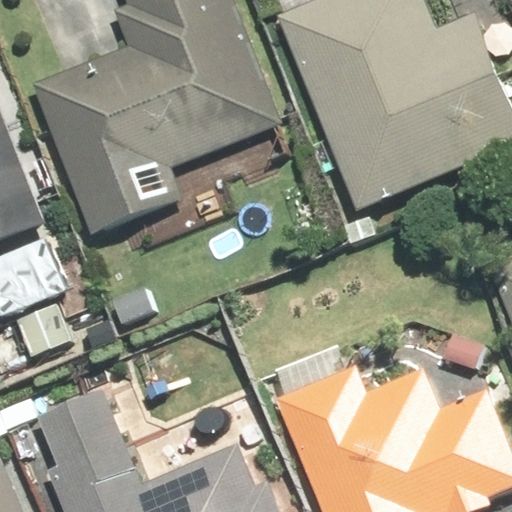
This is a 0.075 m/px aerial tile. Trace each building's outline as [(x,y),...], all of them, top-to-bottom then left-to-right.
[(135,60),(37,99),(99,254),(146,243),(192,218),(179,185),(292,140),(236,0),(128,0),(135,16),(119,22),(135,60)] [(426,0),(355,0),(282,29),(365,236),(511,178),(511,101),(483,28),(444,44),(426,0)] [(0,247),(7,265),(58,245),(0,99),(0,247)] [(511,269),(494,277),(511,322),(511,269)] [(0,363),(0,404),(15,397),(0,363)] [(361,374),(282,405),(324,511),(511,511),(511,447),(494,403),(447,421),(430,377),(372,400),(361,374)] [(262,500),(245,456),(149,494),(112,399),(44,425),(68,484),(55,489),(64,511),(283,511),(276,494),(262,500)] [(26,511),(0,444),(0,511),(26,511)]
